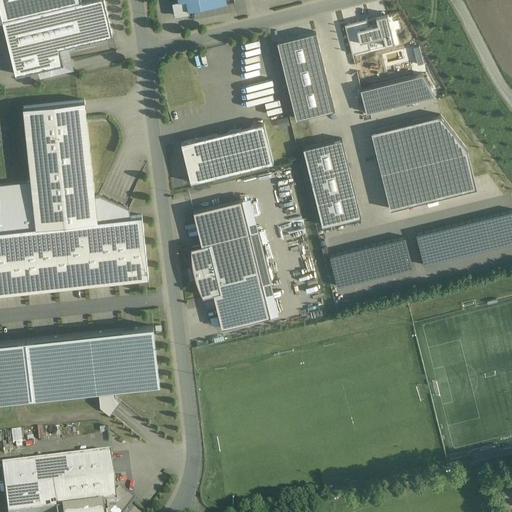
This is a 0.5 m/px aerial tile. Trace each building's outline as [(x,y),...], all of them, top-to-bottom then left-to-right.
[(0,0),(0,20),(3,20),(82,0),(81,0),(0,0)] [(83,0),(82,0),(3,20),(16,74),(38,69),(64,63),(60,47),(68,45),(113,34),(104,0),(83,0)] [(220,0),(178,0),(179,1),(172,2),(174,13),(179,16),(190,14),(189,10),(221,4),(220,0)] [(395,43),(387,13),(376,16),(378,23),(369,26),(368,19),(345,24),(352,54),(371,49),(368,39),(381,36),(383,46),(395,43)] [(277,41),(296,119),(335,109),(316,31),(277,41)] [(74,68),(68,45),(60,47),(64,63),(38,69),(40,77),(74,68)] [(360,89),(366,112),(435,95),(423,73),(360,89)] [(23,106),(31,181),(0,184),(0,292),(149,276),(142,215),(130,217),(97,220),(95,195),(85,100),(23,106)] [(371,131),(391,209),(477,188),(467,149),(441,114),(371,131)] [(264,122),(181,142),(191,182),(274,162),(264,122)] [(361,216),(342,138),(303,148),(322,225),(361,216)] [(133,199),(103,186),(99,195),(95,195),(97,220),(130,217),(129,209),(133,199)] [(242,198),(193,210),(201,244),(213,293),(222,327),(270,315),(242,198)] [(511,210),(416,234),(424,265),(511,243),(511,210)] [(330,255),(337,286),(413,268),(405,236),(330,255)] [(201,244),(191,247),(192,259),(194,272),(198,284),(203,295),(213,293),(201,244)] [(153,326),(0,341),(0,402),(160,385),(153,326)] [(12,431),(13,443),(23,442),(22,430),(12,431)] [(111,454),(2,467),(7,511),(60,511),(117,505),(116,493),(111,454)] [(117,505),(60,511),(126,511),(136,500),(120,487),(116,493),(117,505)]
